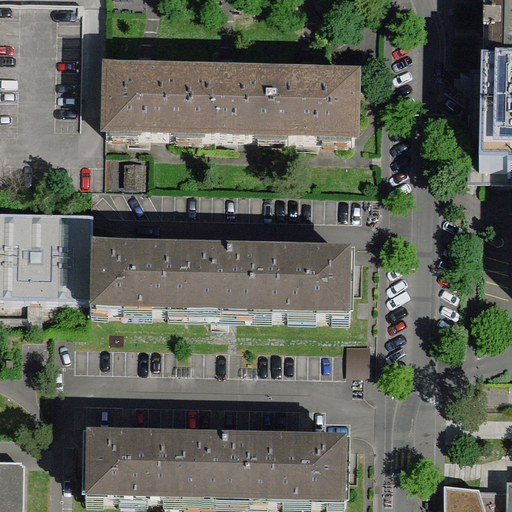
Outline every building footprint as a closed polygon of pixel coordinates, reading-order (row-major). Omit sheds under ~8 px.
[(511,0),(486,0),(485,73),(511,73),(511,0)] [(511,183),(511,73),(485,73),(483,183),(511,183)] [(308,87),(274,87),(226,86),(144,84),(111,84),(110,144),(355,148),(356,88),(308,87)] [(144,190),(144,171),(129,171),(128,189),(144,190)] [(0,307),(91,309),(93,260),(94,226),(0,223),(0,307)] [(189,262),(93,260),(91,309),(91,318),(188,320),(189,262)] [(255,264),(189,262),(188,320),(254,321),(255,264)] [(352,266),(255,264),(254,321),(351,324),(351,319),(352,266)] [(347,350),(347,357),(347,381),(371,382),(372,351),(367,351),(347,350)] [(185,450),(87,448),(86,486),(86,506),(183,507),(185,450)] [(251,452),(185,450),(183,507),(250,509),(251,452)] [(348,454),(251,452),(250,509),(348,511),(348,454)] [(24,511),(26,472),(22,472),(22,468),(0,468),(0,511),(24,511)] [(511,511),(511,491),(511,493),(500,492),(449,490),(448,511),(511,511)]
